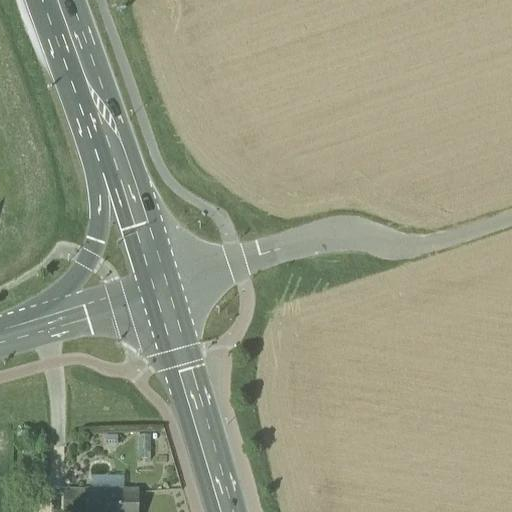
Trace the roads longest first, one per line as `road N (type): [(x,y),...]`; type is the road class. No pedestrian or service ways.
road 1 (track): [(161,293),(340,235),(403,252),(511,222)]
road 2 (residential): [(102,121),(88,263),(22,334)]
road 3 (secondary): [(222,511),(161,293)]
road 4 (secondary): [(161,293),(102,121)]
road 5 (residential): [(22,334),(161,293)]
road 6 (secondary): [(102,121),(56,0)]
